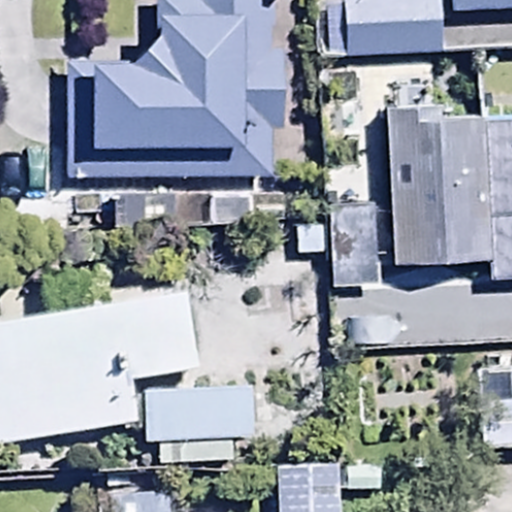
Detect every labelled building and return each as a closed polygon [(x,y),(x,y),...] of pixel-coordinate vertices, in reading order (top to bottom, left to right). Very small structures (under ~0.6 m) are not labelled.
[(60,51),(59,174),(267,177),(268,127),(280,127),(281,45),(265,45),(265,0),(150,0),(150,25),(125,51),(60,51)] [(337,0),(339,52),(435,50),(433,0),(337,0)] [(461,101),(381,104),(387,258),(482,255),(483,283),(511,281),(511,111),(461,113),(461,101)] [(324,282),(371,280),(362,105),(335,106),(340,202),(320,203),(324,282)] [(176,280),(0,312),(0,446),(130,423),(122,380),(192,367),(176,280)] [(511,367),(470,371),(476,450),(511,447),(511,367)] [(246,384),(136,388),(139,447),(154,446),(155,468),(229,465),(228,438),(248,437),(246,384)] [(271,468),(271,511),(332,511),(331,466),(271,468)] [(163,511),(163,488),(105,491),(105,511),(163,511)]
